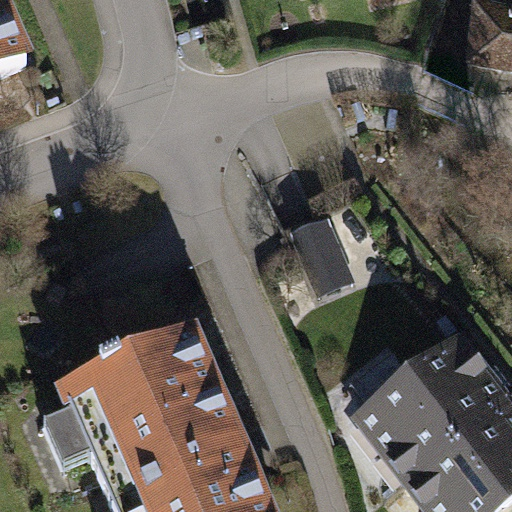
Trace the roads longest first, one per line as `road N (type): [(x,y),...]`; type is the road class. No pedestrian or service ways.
road 1 (residential): [(313,454),(170,128)]
road 2 (residential): [(0,192),(170,128)]
road 3 (residential): [(138,0),(170,128)]
